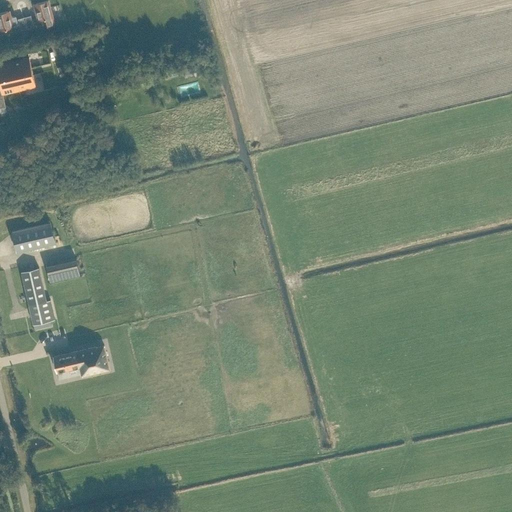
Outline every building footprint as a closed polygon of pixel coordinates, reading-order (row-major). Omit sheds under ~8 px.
[(37,8),(35,8),(38,18),(45,17),(45,18),(46,17),(48,24),(55,22),(53,14),(48,0),(47,0),(36,3),(37,8)] [(8,11),(0,12),(0,28),(14,25),(11,15),(9,15),(8,11)] [(2,94),(36,87),(30,57),(0,63),(0,88),(1,94),(2,94)] [(197,64),(181,69),(183,75),(198,70),(197,64)] [(50,222),(12,231),(16,252),(55,243),(50,222)] [(49,281),(80,274),(76,258),(46,265),(49,281)] [(38,267),(21,271),(33,324),(54,319),(50,299),(46,300),(38,267)] [(97,346),(77,351),(80,366),(82,375),(110,369),(104,345),(97,347),(97,346)] [(77,351),(53,356),(57,372),(80,366),(77,351)]
